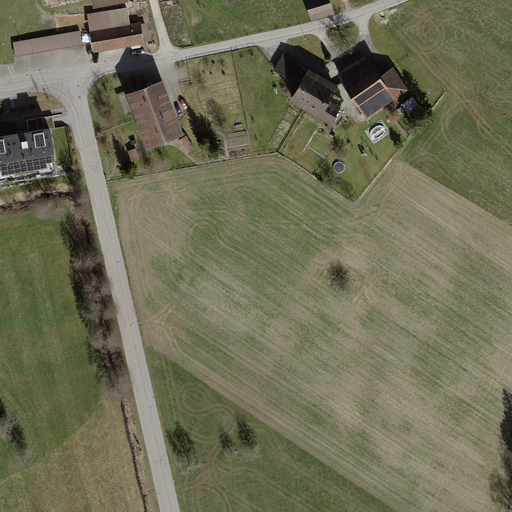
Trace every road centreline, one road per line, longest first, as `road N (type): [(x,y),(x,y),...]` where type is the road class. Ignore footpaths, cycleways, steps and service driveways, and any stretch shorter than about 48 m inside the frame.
road 1 (unclassified): [(172,511),(74,72)]
road 2 (unclassified): [(74,72),(336,21),(395,0)]
